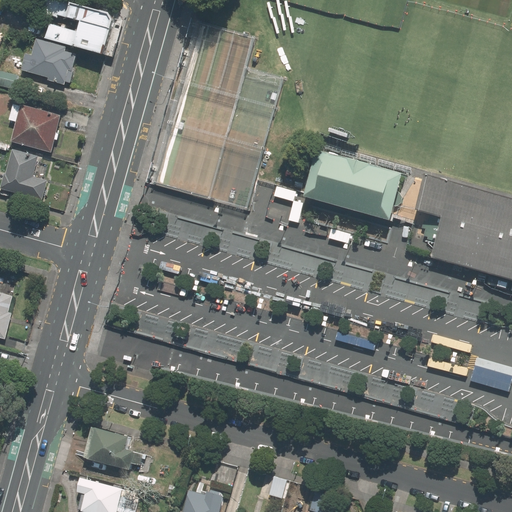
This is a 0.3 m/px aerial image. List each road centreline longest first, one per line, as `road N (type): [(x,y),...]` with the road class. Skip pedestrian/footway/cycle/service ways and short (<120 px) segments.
road 1 (residential): [(511,508),(53,379)]
road 2 (primary): [(160,0),(88,254)]
road 3 (primary): [(53,379),(16,511)]
road 4 (primary): [(88,254),(53,379)]
